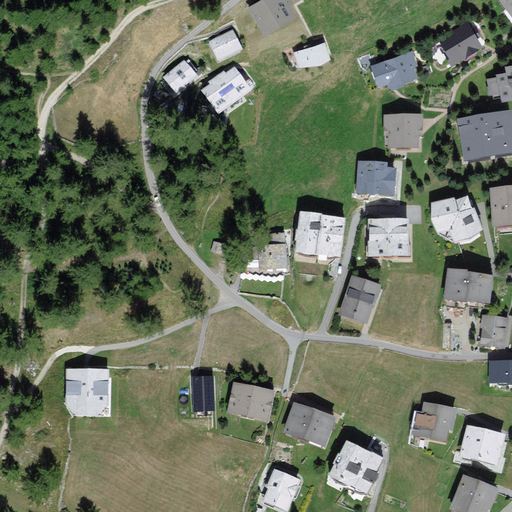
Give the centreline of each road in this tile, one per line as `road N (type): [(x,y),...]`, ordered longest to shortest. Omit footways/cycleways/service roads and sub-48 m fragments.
road 1 (residential): [(511,358),(428,357),(367,341),(294,336),(236,300),(172,232),(158,209),(143,101),(161,60),(233,0)]
road 2 (track): [(44,124),(41,223),(22,290),(6,425)]
road 3 (track): [(236,300),(134,345),(60,350),(6,425)]
road 4 (track): [(164,0),(124,21),(60,88),(44,124)]
